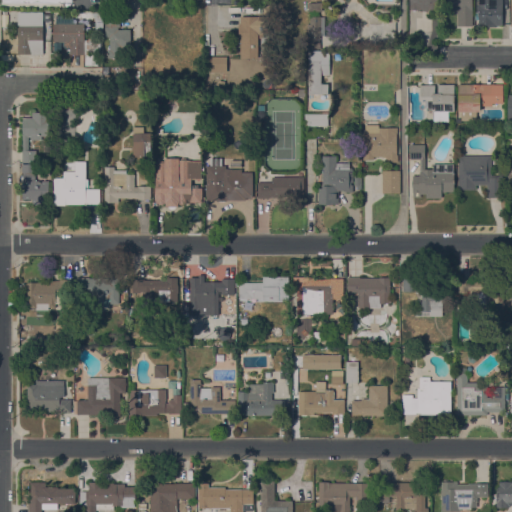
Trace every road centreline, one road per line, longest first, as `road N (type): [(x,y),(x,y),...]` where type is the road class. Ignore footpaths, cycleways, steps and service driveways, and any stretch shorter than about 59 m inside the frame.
road 1 (residential): [(511,243),(0,246)]
road 2 (residential): [(511,447),(0,448)]
road 3 (tertiary): [(0,511),(5,86)]
